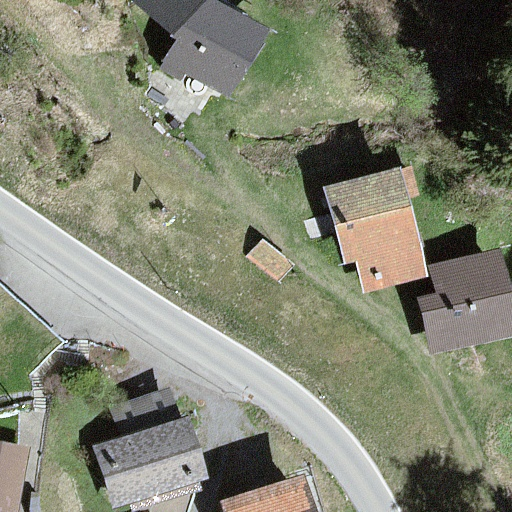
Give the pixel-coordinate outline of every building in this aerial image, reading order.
[(129,0),(129,1),(168,42),(153,68),(224,100),(265,30),(205,0),(129,0)] [(408,166),(317,189),(337,267),(347,264),(355,295),(423,278),(403,201),(416,198),(408,166)] [(511,334),(494,251),(424,267),(431,296),(413,300),(425,355),(511,336),(511,334)] [(110,441),(87,448),(106,508),(195,480),(166,389),(100,410),(110,441)] [(13,511),(26,446),(0,441),(0,511),(13,511)] [(305,511),(294,477),(213,503),(215,511),(305,511)]
